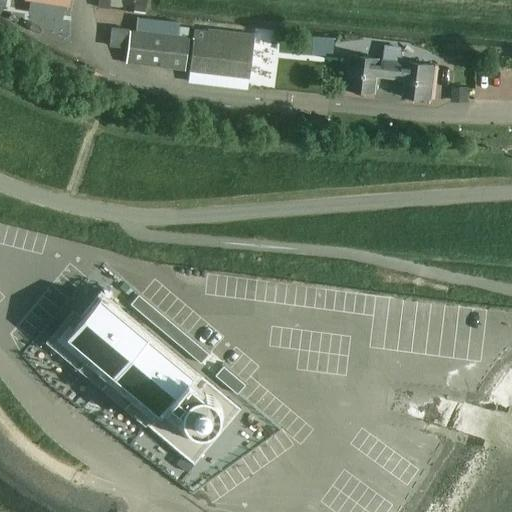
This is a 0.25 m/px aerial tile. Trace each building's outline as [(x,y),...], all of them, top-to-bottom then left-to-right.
[(126,42),(128,22),(112,20),(110,40),(126,42)] [(207,30),(206,32),(193,30),(188,71),(248,78),(254,35),(207,30)] [(128,31),(125,63),(184,70),(188,38),(128,31)] [(325,53),(326,39),(301,38),(301,52),(325,53)] [(432,101),(436,66),(407,63),(406,69),(402,68),(403,62),(383,60),(383,66),(379,65),(379,59),(350,56),(346,90),(375,94),(378,73),(406,77),(403,97),(432,101)] [(453,101),(468,102),(468,91),(453,90),(453,101)] [(0,222),(0,247),(86,253),(87,228),(0,222)] [(57,339),(51,346),(67,360),(70,357),(183,452),(180,455),(193,465),(198,458),(194,455),(203,444),(208,448),(226,426),(222,422),(231,413),(235,416),(241,408),(228,398),(226,401),(215,392),(218,389),(206,379),(203,382),(193,373),(196,370),(171,349),(168,352),(159,344),(162,341),(148,330),(145,333),(135,325),(138,322),(125,311),(122,314),(112,305),(115,302),(99,289),(93,296),(96,299),(88,309),(84,305),(65,329),(69,332),(60,342),(57,339)] [(137,295),(129,304),(200,363),(207,354),(137,295)] [(222,366),(214,375),(236,393),(244,384),(229,372),(222,366)] [(317,388),(336,388),(336,379),(317,378),(317,388)]
